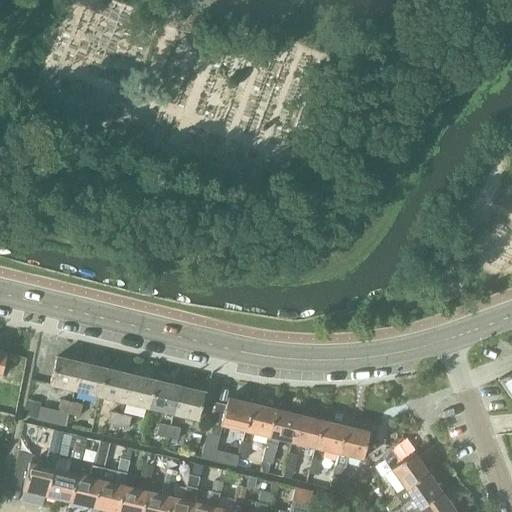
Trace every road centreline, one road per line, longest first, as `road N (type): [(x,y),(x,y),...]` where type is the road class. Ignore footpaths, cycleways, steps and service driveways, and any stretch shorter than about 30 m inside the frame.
road 1 (secondary): [(448,342),(356,360),(274,359),(0,297)]
road 2 (residential): [(511,511),(448,342)]
